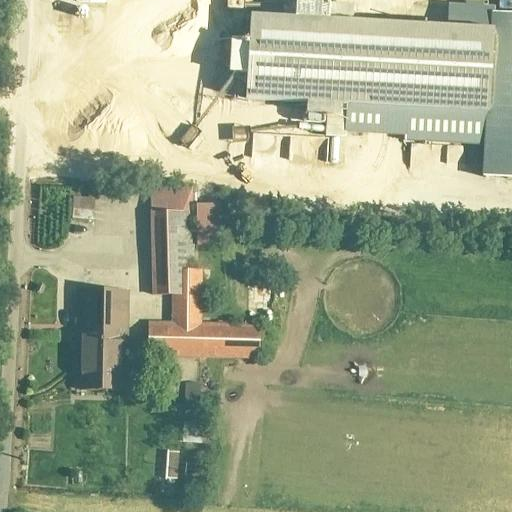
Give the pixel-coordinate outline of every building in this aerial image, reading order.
[(77,0),(78,11),(110,10),(109,0),(77,0)] [(301,0),(300,25),(252,22),(247,99),(350,105),(348,142),(480,150),(479,178),(511,179),(511,16),(489,15),(488,35),(335,27),(336,0),(301,0)] [(202,249),(230,247),(228,208),(199,209),(202,249)] [(172,299),(171,325),(156,324),(155,365),(259,367),(260,328),(204,327),(205,275),(186,274),(187,219),(150,218),(148,299),(172,299)] [(75,298),(75,397),(124,396),(124,298),(75,298)]
